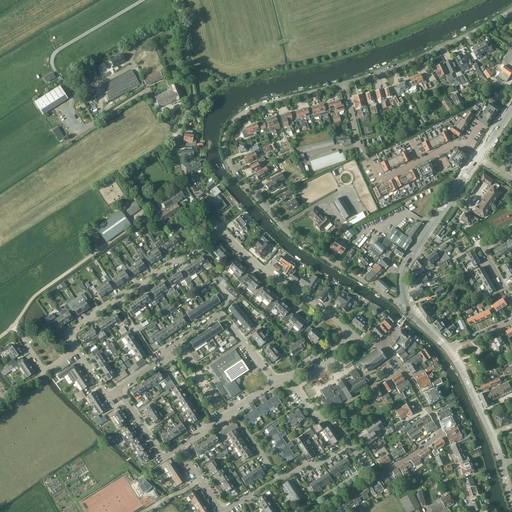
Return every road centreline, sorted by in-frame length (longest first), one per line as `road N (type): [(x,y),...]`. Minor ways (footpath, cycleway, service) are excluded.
road 1 (residential): [(343,83),(245,111),(229,125),(223,148),(288,233),(404,300)]
road 2 (residential): [(277,382),(217,315),(117,389)]
road 3 (unclassified): [(199,201),(177,144),(192,87),(176,0)]
road 4 (residential): [(77,349),(72,329),(221,230)]
road 5 (residential): [(511,8),(428,53),(343,83)]
road 6 (track): [(0,336),(35,295),(134,224)]
road 7 (residential): [(351,333),(255,265),(221,230)]
road 8 (tertiary): [(404,300),(407,261),(478,157)]
road 9 (tertiary): [(511,500),(482,413),(448,351)]
road 10 (track): [(71,99),(51,61),(55,51),(142,0)]
road 11 (residential): [(368,160),(381,180),(456,143),(478,157)]
